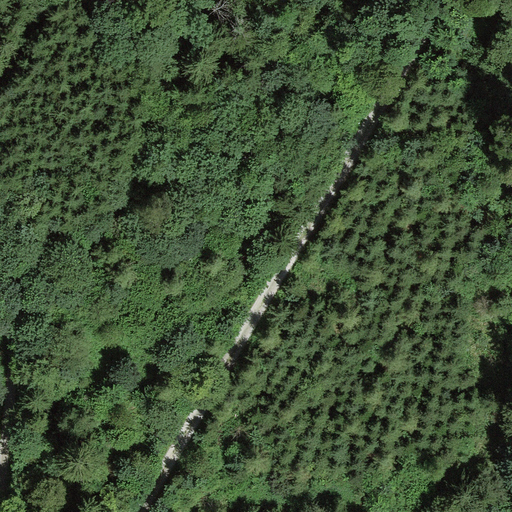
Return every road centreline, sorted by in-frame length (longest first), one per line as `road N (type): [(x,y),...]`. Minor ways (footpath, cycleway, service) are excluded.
road 1 (track): [(140,511),(437,0)]
road 2 (track): [(0,265),(7,279),(9,427),(0,502)]
